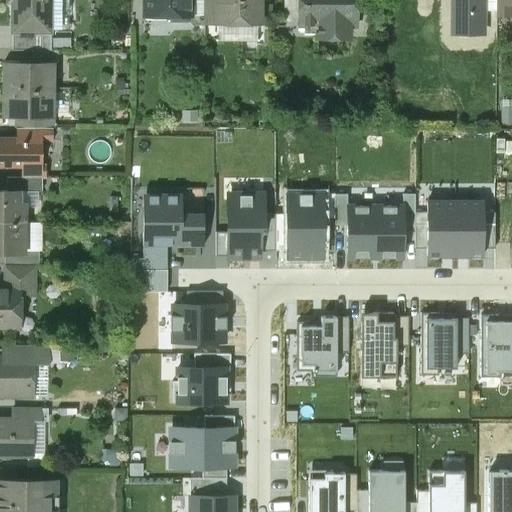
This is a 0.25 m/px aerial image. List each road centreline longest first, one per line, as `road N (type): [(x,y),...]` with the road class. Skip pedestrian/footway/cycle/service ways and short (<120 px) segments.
road 1 (residential): [(265,280),(511,281)]
road 2 (residential): [(263,511),(265,280)]
